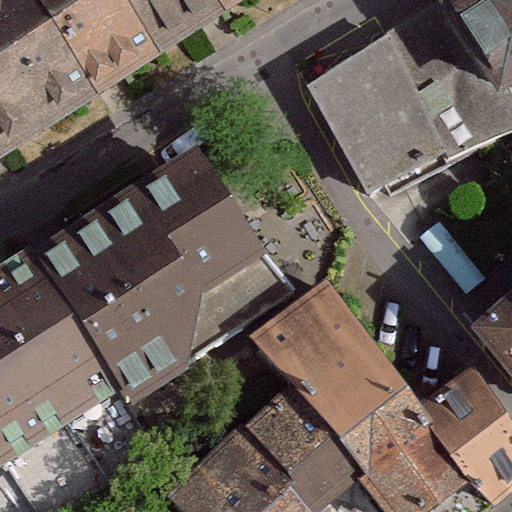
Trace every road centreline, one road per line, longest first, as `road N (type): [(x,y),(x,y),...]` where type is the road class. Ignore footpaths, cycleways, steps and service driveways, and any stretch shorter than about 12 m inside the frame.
road 1 (residential): [(249,71),(511,433)]
road 2 (residential): [(249,71),(0,228)]
road 3 (residential): [(368,0),(249,71)]
